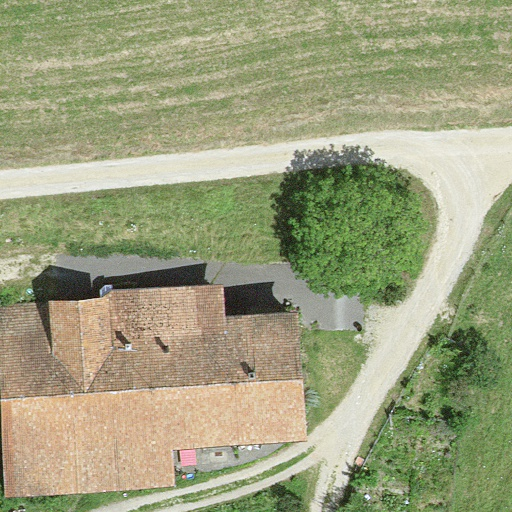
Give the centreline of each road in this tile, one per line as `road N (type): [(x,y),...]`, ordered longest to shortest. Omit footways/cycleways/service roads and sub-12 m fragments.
road 1 (track): [(0,185),(511,139)]
road 2 (track): [(344,434),(258,476),(128,511)]
